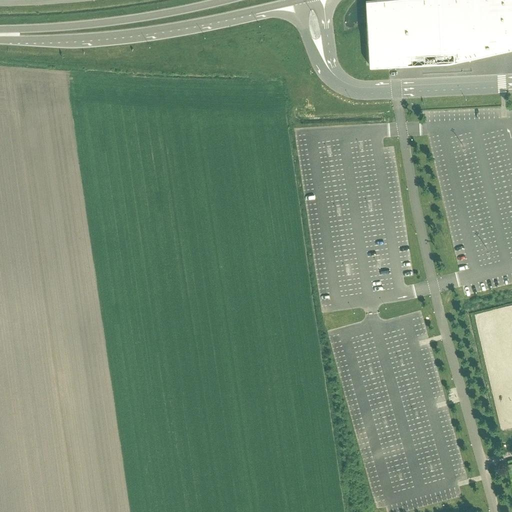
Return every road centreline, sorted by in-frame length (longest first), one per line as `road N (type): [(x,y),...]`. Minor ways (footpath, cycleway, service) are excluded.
road 1 (primary): [(0,39),(124,33),(298,1)]
road 2 (primary): [(226,0),(117,21),(0,28)]
road 3 (unclassified): [(330,72),(357,87),(511,80)]
